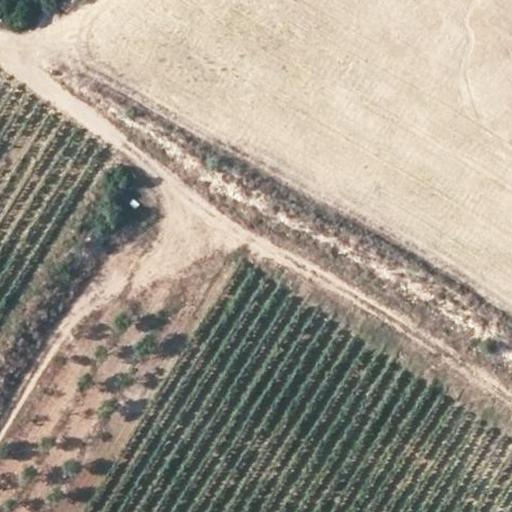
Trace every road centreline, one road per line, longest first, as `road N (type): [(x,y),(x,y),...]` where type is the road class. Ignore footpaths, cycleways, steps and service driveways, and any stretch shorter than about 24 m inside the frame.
road 1 (track): [(0,444),(93,306),(141,257),(212,218),(511,410)]
road 2 (track): [(0,60),(104,124),(212,218)]
